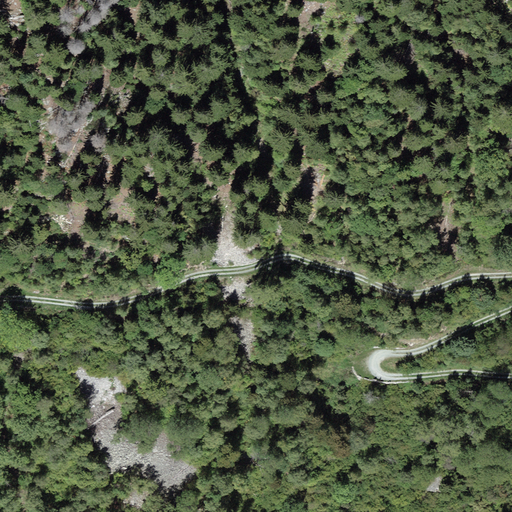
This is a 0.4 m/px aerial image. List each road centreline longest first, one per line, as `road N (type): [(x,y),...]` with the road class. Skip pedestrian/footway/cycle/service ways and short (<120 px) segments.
road 1 (track): [(511,273),(394,287),(282,252),(253,267),(108,302),(41,295)]
road 2 (track): [(511,370),(370,373),(366,356),(428,351)]
